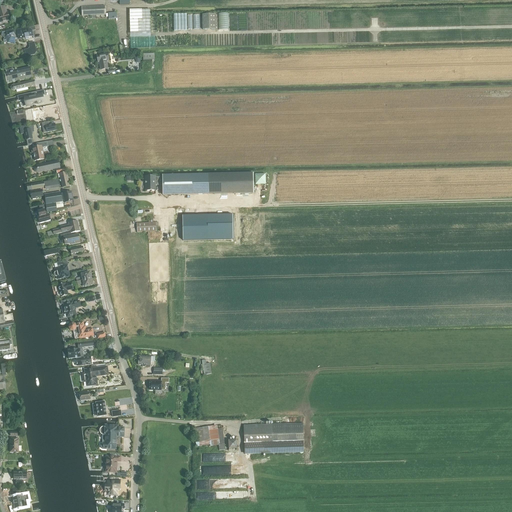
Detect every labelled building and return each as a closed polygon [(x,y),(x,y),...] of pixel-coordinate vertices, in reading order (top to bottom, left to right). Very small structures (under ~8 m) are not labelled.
[(0,23),(10,20),(8,12),(7,12),(5,6),(0,7),(0,23)] [(82,16),(105,15),(105,6),(82,7),(82,16)] [(130,32),(150,32),(150,9),(130,10),(130,32)] [(203,29),(216,29),(215,14),(203,14),(203,29)] [(29,28),(22,29),(24,37),(24,39),(28,38),(28,37),(33,36),(32,31),(32,30),(29,28)] [(2,33),(2,35),(4,37),(5,38),(3,39),(3,40),(4,42),(6,42),(7,41),(8,42),(14,43),(15,39),(15,38),(18,38),(19,38),(24,37),(22,29),(21,29),(17,30),(2,33)] [(30,47),(28,50),(25,50),(26,56),(34,55),(36,52),(34,42),(29,43),(30,47)] [(100,66),(101,70),(108,68),(107,64),(106,61),(109,60),(107,54),(96,56),(97,60),(99,59),(100,66)] [(7,83),(33,78),(30,67),(13,71),(13,69),(6,70),(6,73),(4,73),(7,83)] [(15,85),(12,86),(11,87),(11,90),(13,91),(16,90),(17,92),(29,89),(28,87),(29,87),(35,86),(34,80),(15,85)] [(44,90),(18,96),(22,95),(23,100),(26,100),(27,106),(35,104),(35,105),(35,104),(38,104),(42,103),(41,95),(40,95),(39,92),(44,91),(44,90)] [(38,108),(31,109),(33,121),(47,118),(46,109),(42,110),(42,109),(39,109),(38,108)] [(48,122),(42,124),(42,126),(44,133),(56,130),(55,124),(49,125),(48,122)] [(20,128),(21,131),(21,134),(24,134),(26,140),(27,140),(27,143),(33,141),(32,138),(30,126),(25,127),(20,128)] [(48,146),(47,142),(33,144),(34,147),(31,148),(32,153),(33,153),(35,161),(45,159),(42,148),(48,146)] [(36,172),(38,172),(39,172),(60,168),(58,161),(37,165),(36,166),(35,166),(35,167),(34,168),(34,169),(35,170),(35,171),(36,172)] [(63,188),(70,186),(67,172),(60,174),(61,180),(60,180),(60,182),(61,182),(63,188)] [(253,173),(208,174),(163,175),(163,177),(155,177),(155,176),(146,177),(146,190),(155,190),(155,185),(163,185),(163,195),(208,194),(254,193),(253,173)] [(45,194),(43,195),(42,190),(32,192),(31,190),(32,190),(31,184),(27,185),(28,192),(31,192),(32,198),(33,199),(36,199),(36,197),(44,196),(45,196),(45,194)] [(65,203),(74,201),(72,191),(61,194),(61,192),(45,194),(45,196),(44,196),(46,204),(56,203),(62,202),(62,201),(64,200),(65,203)] [(57,211),(56,203),(46,204),(47,213),(57,211)] [(40,223),(51,220),(49,214),(46,215),(44,209),(38,211),(40,217),(38,217),(40,223)] [(225,214),(175,216),(176,241),(226,239),(225,214)] [(157,231),(156,222),(153,222),(153,220),(150,220),(150,222),(137,223),(137,232),(157,231)] [(71,232),(70,232),(71,233),(80,231),(77,221),(69,223),(69,225),(61,227),(61,228),(53,230),(53,231),(47,233),(48,236),(70,231),(71,232)] [(71,236),(71,233),(70,232),(60,235),(61,238),(64,238),(65,245),(71,244),(71,245),(80,243),(78,234),(71,236)] [(58,248),(44,252),(45,257),(59,254),(58,248)] [(56,272),(55,273),(54,274),(54,276),(55,277),(57,277),(58,279),(70,276),(67,266),(63,267),(62,262),(57,263),(58,269),(56,269),(56,272)] [(81,278),(77,279),(78,282),(92,279),(91,276),(92,275),(91,273),(90,272),(87,273),(86,270),(81,271),(82,274),(83,277),(81,278)] [(93,281),(92,279),(78,282),(78,285),(83,284),(84,286),(85,286),(85,287),(93,285),(93,284),(94,284),(93,281)] [(65,283),(64,284),(58,285),(58,286),(57,286),(59,292),(60,291),(61,297),(68,295),(67,290),(73,288),(72,283),(66,284),(65,283)] [(71,299),(61,302),(62,304),(63,304),(64,307),(63,307),(62,308),(63,315),(64,315),(65,314),(67,314),(68,317),(76,315),(75,310),(76,310),(76,308),(81,306),(79,301),(73,303),(73,302),(72,302),(71,299)] [(69,325),(69,328),(70,330),(73,331),(74,339),(93,336),(92,329),(86,330),(85,327),(84,327),(83,322),(74,324),(74,323),(72,323),(69,325)] [(69,359),(83,357),(82,348),(94,346),(93,341),(78,343),(79,349),(68,350),(69,359)] [(76,364),(77,364),(77,366),(86,365),(86,363),(92,363),(91,356),(83,357),(76,358),(76,360),(75,361),(75,363),(76,364)] [(138,361),(138,365),(142,365),(143,367),(145,367),(146,365),(151,365),(151,362),(155,362),(155,357),(139,356),(139,361),(138,361)] [(202,360),(204,375),(212,374),(210,363),(207,363),(206,360),(202,360)] [(86,382),(87,381),(88,385),(87,385),(87,386),(97,384),(96,376),(108,374),(107,367),(85,370),(86,370),(86,374),(85,374),(84,375),(85,381),(86,382)] [(150,381),(150,390),(161,390),(165,390),(165,383),(169,383),(169,379),(161,378),(161,382),(150,381)] [(90,392),(80,394),(81,400),(90,399),(90,392)] [(97,408),(93,408),(94,413),(97,412),(98,416),(98,417),(107,415),(106,415),(105,402),(104,402),(96,403),(96,404),(97,408)] [(303,424),(244,426),(245,453),(304,451),(303,424)] [(100,430),(100,431),(100,432),(101,433),(101,434),(102,434),(102,435),(103,435),(103,443),(102,443),(102,444),(101,444),(101,445),(101,446),(101,447),(101,448),(102,448),(103,449),(116,449),(116,437),(124,437),(124,428),(118,428),(117,428),(117,427),(104,427),(103,427),(102,427),(101,428),(100,429),(100,430)] [(196,441),(197,446),(200,446),(210,445),(211,446),(220,445),(218,429),(213,430),(213,427),(194,429),(196,441)] [(18,452),(18,440),(18,438),(11,438),(11,440),(10,440),(10,452),(18,452)] [(106,464),(106,467),(108,467),(108,472),(116,472),(117,461),(121,461),(121,457),(119,457),(119,454),(110,453),(110,456),(107,456),(107,459),(106,460),(106,461),(106,462),(106,463),(106,464)] [(18,479),(18,481),(16,481),(16,485),(23,485),(23,481),(21,481),(21,479),(27,479),(27,472),(14,473),(14,480),(18,479)] [(106,486),(106,490),(107,491),(109,491),(108,495),(117,495),(118,488),(120,489),(120,486),(120,480),(114,480),(113,481),(109,481),(109,485),(107,485),(106,486)] [(24,495),(13,497),(15,509),(28,506),(27,500),(25,501),(24,495)] [(111,508),(110,511),(121,511),(122,509),(123,509),(124,509),(124,504),(123,504),(118,504),(118,501),(113,500),(113,504),(112,504),(112,508),(111,508)]
